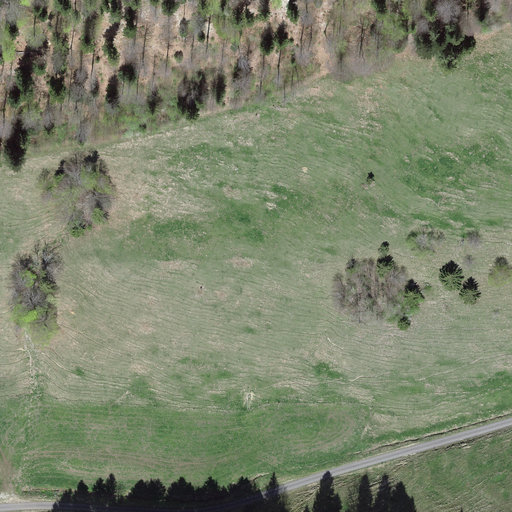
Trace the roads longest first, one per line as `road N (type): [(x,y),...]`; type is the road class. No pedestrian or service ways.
road 1 (unclassified): [(511,420),(217,508),(0,507)]
road 2 (track): [(0,161),(180,124),(272,98),(339,67)]
